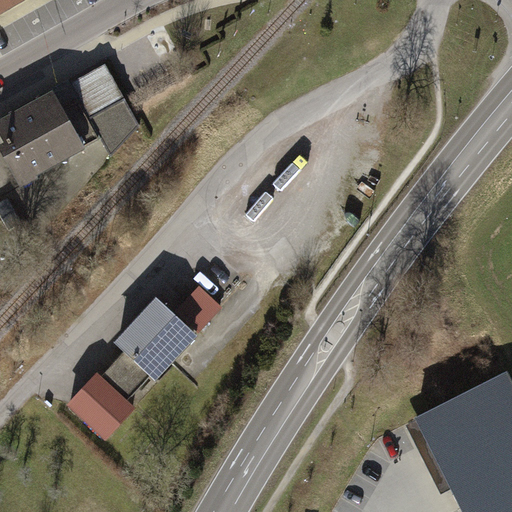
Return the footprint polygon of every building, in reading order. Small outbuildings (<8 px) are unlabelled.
[(0,0),(0,11),(19,0),(0,0)] [(106,65),(0,118),(0,148),(19,183),(98,141),(107,159),(136,127),(106,65)] [(221,314),(198,291),(171,317),(194,341),(221,314)] [(171,317),(155,303),(137,323),(106,355),(146,391),(194,341),(171,317)] [(511,511),(511,401),(495,366),(408,409),(419,431),(458,511),(511,511)] [(136,415),(97,372),(63,403),(102,445),(136,415)]
